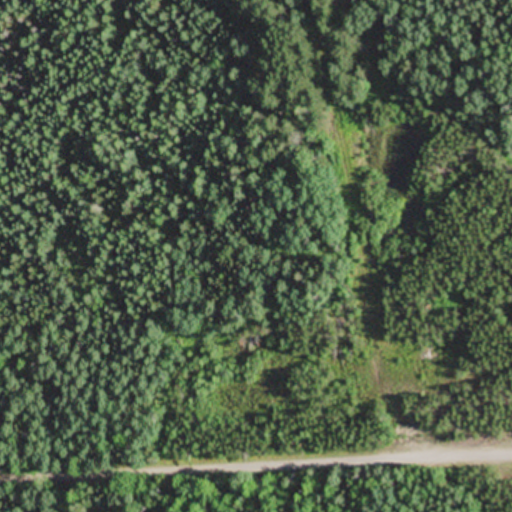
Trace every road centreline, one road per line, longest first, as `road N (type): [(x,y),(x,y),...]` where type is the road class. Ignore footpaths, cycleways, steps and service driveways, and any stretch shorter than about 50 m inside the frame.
road 1 (residential): [(511,456),(0,480)]
road 2 (residential): [(348,0),(361,26),(368,463)]
